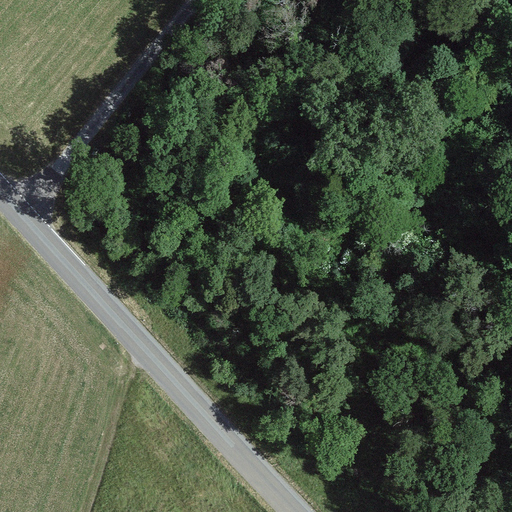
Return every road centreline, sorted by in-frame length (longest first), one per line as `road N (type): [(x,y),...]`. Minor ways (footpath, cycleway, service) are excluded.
road 1 (tertiary): [(0,189),(302,511)]
road 2 (track): [(18,208),(199,0)]
